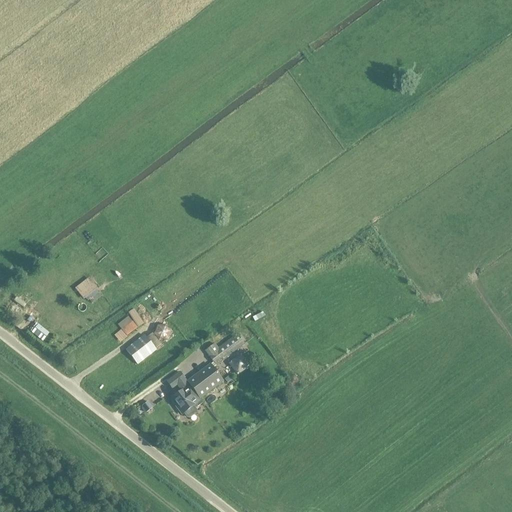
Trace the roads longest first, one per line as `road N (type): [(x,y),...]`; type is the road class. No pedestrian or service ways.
road 1 (unclassified): [(228,511),(0,335)]
road 2 (track): [(174,511),(0,376)]
